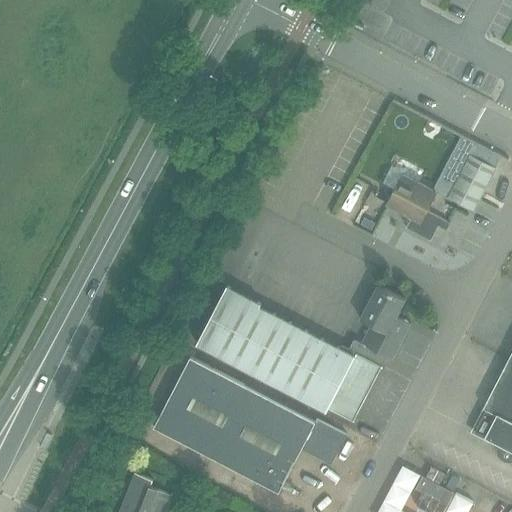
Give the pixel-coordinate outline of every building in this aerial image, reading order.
[(496,168),(470,155),(448,197),(474,211),(496,168)] [(387,205),(411,217),(417,206),(427,211),(437,192),(403,175),(387,205)] [(442,219),(427,211),(417,206),(411,217),(406,227),(431,240),(442,219)] [(329,408),(354,421),(387,357),(392,360),(411,323),(397,316),(406,299),(378,285),(361,319),(372,325),(362,344),(354,340),(348,352),(337,347),(260,306),(261,304),(227,286),(197,344),(327,412),(329,408)] [(511,355),(472,432),(490,441),(491,439),(500,443),(498,446),(498,448),(498,450),(498,453),(500,456),(501,457),(503,459),(505,460),(508,461),(509,461),(511,460),(511,355)] [(154,427),(279,493),(302,449),(332,464),(347,435),(317,419),(315,422),(191,357),(154,427)] [(427,477),(440,484),(445,474),(432,467),(427,477)] [(166,511),(174,494),(172,493),(172,496),(168,494),(168,493),(158,490),(151,487),(154,480),(141,475),(141,476),(137,474),(137,472),(136,471),(120,511),(166,511)] [(416,506),(428,511),(443,511),(454,493),(423,476),(416,489),(423,493),(416,506)]
